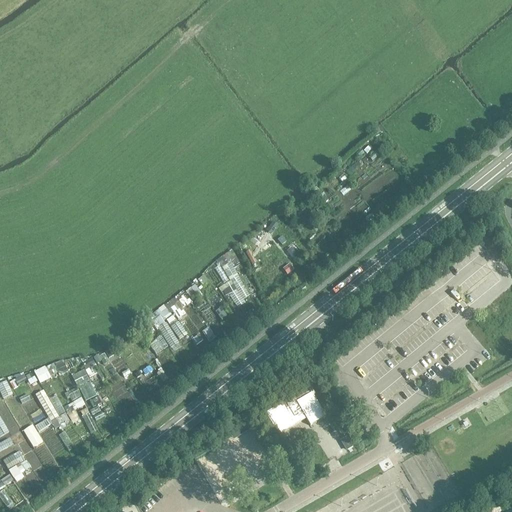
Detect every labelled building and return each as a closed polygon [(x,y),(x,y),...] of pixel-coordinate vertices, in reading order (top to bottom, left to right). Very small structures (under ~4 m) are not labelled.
[(279,227),(274,221),(250,241),(254,247),(279,227)] [(282,237),(277,241),(282,246),(286,242),(282,237)] [(291,248),(287,252),(292,258),(296,255),(291,248)] [(249,251),(246,253),(252,266),(256,264),(249,251)] [(289,265),(283,270),(287,275),(293,271),(289,265)] [(220,267),(215,270),(224,284),(229,281),(220,267)] [(203,276),(197,281),(203,287),(208,281),(203,276)] [(231,281),(221,287),(228,298),(238,291),(231,281)] [(194,286),(186,293),(192,301),(201,294),(194,286)] [(174,299),(166,304),(172,312),(178,320),(186,314),(174,299)] [(166,304),(149,318),(158,329),(165,324),(164,322),(166,320),(169,325),(175,320),(170,314),(172,312),(166,304)] [(221,309),(215,313),(222,321),(227,317),(221,309)] [(110,350),(105,354),(109,359),(114,356),(110,350)] [(98,356),(93,358),(97,364),(101,361),(98,356)] [(92,359),(82,364),(86,371),(96,365),(92,359)] [(63,361),(53,364),(58,374),(59,377),(68,373),(63,361)] [(53,364),(45,369),(50,378),(58,374),(53,364)] [(45,367),(34,373),(40,384),(51,379),(50,378),(45,369),(45,367)] [(162,371),(156,375),(163,384),(168,380),(162,371)] [(32,373),(26,377),(31,386),(37,382),(32,373)] [(24,376),(15,381),(18,386),(27,381),(24,376)] [(91,381),(79,387),(87,401),(98,395),(91,381)] [(266,415),(278,435),(305,419),(310,427),(325,418),(314,398),(315,397),(310,388),(266,415)] [(81,399),(64,408),(68,416),(85,406),(81,399)] [(65,414),(60,417),(66,428),(71,425),(65,414)] [(0,415),(0,437),(0,438),(10,432),(0,415)] [(60,417),(55,420),(59,427),(61,431),(66,428),(60,417)] [(55,420),(51,423),(55,430),(59,427),(55,420)] [(246,425),(240,429),(244,434),(249,430),(248,428),(251,426),(249,423),(246,426),(246,425)] [(32,426),(23,432),(33,448),(42,442),(32,426)] [(353,448),(347,437),(341,440),(347,451),(353,448)] [(0,451),(13,444),(10,438),(0,443),(0,451)] [(16,467),(9,472),(14,480),(21,475),(16,467)]
